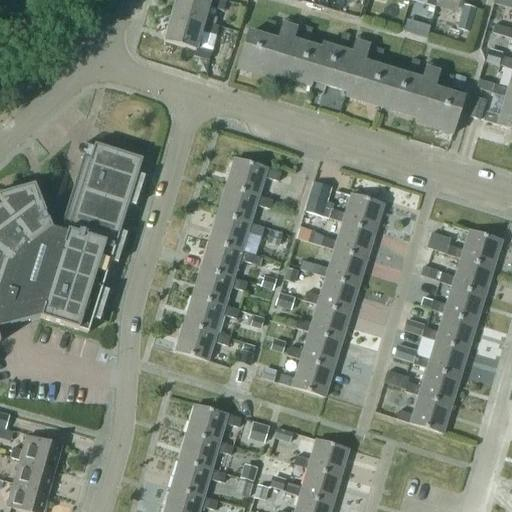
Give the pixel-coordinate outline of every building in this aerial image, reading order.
[(204,0),(174,0),(170,17),(202,26),(200,33),(214,38),(217,27),(203,23),(207,8),(209,1),(204,0)] [(204,0),(209,1),(207,8),(222,12),(225,2),(216,0),(204,0)] [(415,4),(405,30),(426,38),(436,11),(415,4)] [(468,34),(475,10),(462,6),(455,30),(468,34)] [(202,26),(170,17),(163,42),(195,51),(193,57),(208,62),(210,53),(195,48),(200,33),(202,26)] [(264,31),(272,34),(275,23),(267,21),(264,31)] [(247,34),(236,70),(237,71),(237,69),(238,65),(252,69),(251,74),(273,80),(274,76),(295,82),(296,77),(310,82),(309,86),(308,87),(309,88),(311,82),(313,77),(312,77),(320,52),(319,52),(291,43),(295,30),(281,26),(276,43),(247,34)] [(301,38),(309,40),(312,29),(304,27),(301,38)] [(338,44),(346,46),(349,36),(341,34),(338,44)] [(320,52),(312,77),(313,77),(326,82),(325,86),(346,93),(344,97),(366,104),(368,99),(382,103),(380,108),(380,109),(391,73),(363,65),(368,48),(354,43),(350,56),(321,47),(319,52),(320,52)] [(372,60),(380,62),(383,51),(375,48),(372,60)] [(499,69),(511,72),(511,61),(502,59),(499,69)] [(408,70),(416,73),(420,62),(412,60),(408,70)] [(391,73),(380,109),(381,110),(381,108),(383,104),(396,108),(395,113),(416,119),(414,123),(436,130),(438,126),(452,130),(450,134),(450,136),(451,136),(462,100),(433,91),(438,74),(424,70),(420,82),(391,73)] [(443,86),(450,88),(453,77),(446,75),(443,86)] [(491,95),(511,101),(511,80),(509,91),(494,86),(491,95)] [(467,117),(480,121),(486,102),(473,98),(467,117)] [(486,113),(484,122),(511,130),(511,101),(506,100),(501,117),(486,113)] [(505,131),(482,124),(481,125),(479,133),(503,140),(505,131)] [(0,328),(39,318),(39,319),(87,334),(142,160),(94,145),(89,160),(83,158),(59,232),(51,230),(34,186),(3,194),(4,196),(7,200),(0,204),(0,328)] [(235,160),(226,187),(258,197),(264,179),(278,183),(281,174),(235,160)] [(281,175),(279,182),(289,186),(292,178),(281,175)] [(303,212),(322,218),(331,188),(312,183),(303,212)] [(226,187),(217,215),(250,225),(256,206),(269,211),(272,202),(258,197),(226,187)] [(280,205),(294,209),(299,193),(285,189),(280,205)] [(328,220),(341,224),(374,235),(383,206),(350,196),(344,215),(330,211),(328,220)] [(217,215),(209,242),(241,252),(247,234),(261,238),(264,229),(250,225),(217,215)] [(319,247),(333,251),(366,262),(374,235),(341,224),(336,243),(322,238),(319,247)] [(436,253),(459,260),(492,270),(501,242),(468,232),(462,251),(438,244),(436,253)] [(209,242),(200,270),(233,280),(239,261),(252,266),(255,257),(241,252),(209,242)] [(311,275),(325,279),(357,289),(366,262),(333,251),(327,270),(314,266),(311,275)] [(437,283),(451,288),(484,298),(492,270),(459,260),(454,279),(440,275),(437,283)] [(298,271),(310,275),(313,265),(301,262),(298,271)] [(420,278),(435,283),(438,273),(423,268),(420,278)] [(200,270),(192,297),(224,307),(230,289),(244,293),(247,284),(233,280),(200,270)] [(302,302),(316,306),(349,316),(357,289),(325,279),(319,297),(305,293),(302,302)] [(429,311),(443,315),(475,325),(484,298),(451,288),(446,306),(432,302),(433,298),(420,295),(416,307),(429,311)] [(192,297),(183,325),(216,335),(222,316),(235,320),(238,311),(224,307),(192,297)] [(294,329),(308,334),(340,344),(349,316),(316,306),(311,325),(297,320),(294,329)] [(421,338),(434,342),(467,353),(475,325),(443,315),(437,333),(423,329),(421,338)] [(216,335),(183,325),(174,353),(207,363),(213,343),(227,348),(230,339),(216,335)] [(286,357),(299,361),(332,371),(340,344),(308,334),(302,352),(288,348),(286,357)] [(412,365),(426,370),(458,381),(467,353),(434,342),(429,361),(415,356),(412,365)] [(249,367),(253,354),(251,353),(253,347),(242,343),(236,363),(249,367)] [(332,371),(299,361),(294,380),(280,375),(277,384),(324,398),(332,371)] [(418,397),(450,408),(458,381),(426,370),(420,388),(407,384),(404,393),(418,397)] [(450,408),(418,397),(412,416),(398,411),(395,420),(441,435),(450,408)] [(194,406),(186,434),(218,443),(224,425),(238,429),(240,420),(194,406)] [(0,428),(6,431),(9,419),(0,415),(0,428)] [(248,440),(264,445),(269,428),(253,423),(248,440)] [(281,442),(297,447),(300,437),(284,432),(281,442)] [(186,434),(178,461),(211,471),(216,452),(230,456),(232,447),(218,443),(186,434)] [(9,458),(19,461),(19,460),(54,470),(61,447),(26,437),(22,452),(12,449),(9,458)] [(293,466),(306,470),(339,479),(347,451),(315,441),(309,461),(295,457),(293,466)] [(19,460),(19,461),(13,483),(47,493),(54,470),(19,460)] [(178,461),(170,489),(203,499),(208,480),(222,484),(224,475),(211,471),(178,461)] [(239,479),(253,483),(257,469),(243,465),(239,479)] [(285,494),(298,498),(331,507),(339,479),(306,470),(301,489),(287,485),(285,494)] [(235,495),(248,498),(252,485),(238,482),(235,495)] [(42,511),(47,493),(13,483),(9,497),(4,496),(1,506),(20,511),(42,511)] [(170,489),(163,511),(198,511),(200,508),(214,511),(216,503),(203,499),(170,489)] [(329,511),(331,507),(298,498),(294,511),(329,511)]
